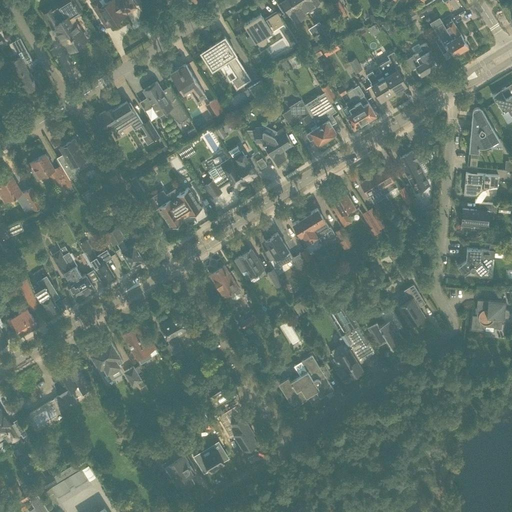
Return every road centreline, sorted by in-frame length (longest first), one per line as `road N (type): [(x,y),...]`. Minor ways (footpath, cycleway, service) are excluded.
road 1 (residential): [(282,437),(453,332),(436,294),(446,92)]
road 2 (secondary): [(228,228),(446,92)]
road 3 (residential): [(173,266),(282,437)]
road 4 (residential): [(70,103),(232,0)]
road 5 (residential): [(169,259),(70,103)]
road 6 (secondary): [(0,370),(119,295)]
road 7 (residential): [(282,437),(287,448),(185,511)]
road 8 (residential): [(70,103),(8,0)]
